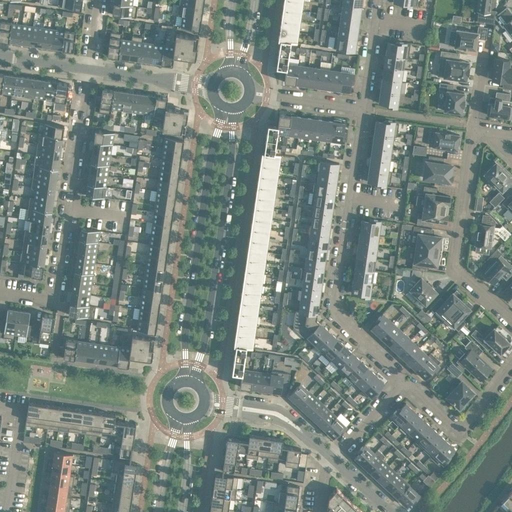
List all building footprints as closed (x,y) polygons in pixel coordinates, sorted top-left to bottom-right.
[(82,0),(57,0),(57,6),(81,9),(82,0)] [(283,0),(282,8),(301,10),(302,0),(283,0)] [(340,0),(339,5),(361,8),(361,0),(340,0)] [(495,11),(489,10),(490,0),(478,0),(477,10),(478,11),(477,21),(493,24),(495,11)] [(137,6),(113,3),(112,14),(136,17),(137,6)] [(179,4),(177,15),(201,19),(203,8),(179,4)] [(342,6),(341,16),(359,19),(361,8),(339,5),(339,6),(342,6)] [(511,36),(511,14),(506,7),(494,17),(502,27),(504,26),(511,36)] [(282,8),(281,18),(299,21),(301,10),(282,8)] [(201,19),(177,15),(177,16),(182,16),(180,27),(199,30),(201,19)] [(341,16),(339,27),(357,30),(359,19),(341,16)] [(281,18),(279,29),(297,32),(299,21),(281,18)] [(0,40),(8,41),(11,22),(0,20),(0,40)] [(8,41),(19,43),(22,24),(11,23),(12,22),(11,22),(8,41)] [(19,43),(30,44),(32,26),(22,24),(19,43)] [(30,44),(40,46),(43,28),(32,26),(30,44)] [(477,32),(457,29),(458,29),(456,29),(456,30),(456,32),(454,31),(453,39),(455,39),(454,46),(454,47),(455,47),(462,48),(462,49),(467,50),(468,49),(474,50),(476,50),(476,49),(477,38),(485,39),(487,28),(478,26),(477,32)] [(335,37),(356,40),(357,30),(339,27),(338,37),(335,37)] [(40,46),(51,47),(54,29),(43,28),(40,46)] [(51,47),(62,49),(65,30),(64,30),(64,31),(54,29),(51,47)] [(280,41),(290,42),(296,43),(297,32),(279,29),(278,40),(280,41)] [(65,30),(62,49),(73,51),(76,32),(65,30)] [(107,56),(118,57),(122,34),(110,32),(107,56)] [(176,33),(174,46),(173,56),(195,59),(198,37),(176,33)] [(118,57),(129,59),(132,36),(131,40),(121,39),(122,34),(118,57)] [(129,59),(139,60),(143,37),(132,36),(129,59)] [(139,60),(150,62),(152,43),(143,42),(143,37),(139,60)] [(356,40),(335,37),(333,48),(354,51),(356,40)] [(280,41),(278,55),(288,56),(290,42),(280,41)] [(387,42),(386,55),(408,58),(410,45),(406,45),(406,43),(396,41),(396,43),(387,42)] [(150,62),(160,63),(163,45),(152,43),(150,62)] [(163,45),(160,63),(172,65),(173,56),(174,46),(163,44),(163,45)] [(469,67),(467,67),(468,62),(458,60),(459,54),(441,51),(437,76),(465,80),(466,75),(468,75),(469,67)] [(276,68),(285,69),(286,69),(287,63),(287,64),(288,56),(278,55),(276,68)] [(386,55),(384,67),(402,69),(404,58),(408,58),(386,55)] [(503,81),(502,88),(511,89),(511,67),(508,67),(509,60),(495,58),(492,80),(503,81)] [(284,82),(295,83),(297,65),(287,64),(287,63),(286,69),(285,69),(284,82)] [(295,83),(306,85),(308,67),(297,65),(295,83)] [(306,85),(316,87),(319,68),(308,67),(306,85)] [(384,67),(382,78),(401,81),(402,69),(384,67)] [(316,87),(327,88),(330,70),(319,68),(316,87)] [(327,88),(338,90),(340,71),(330,70),(327,88)] [(340,71),(338,90),(349,91),(350,83),(352,83),(354,73),(340,71)] [(10,99),(11,99),(14,76),(4,74),(1,93),(11,94),(10,99)] [(11,99),(22,100),(25,77),(14,76),(11,99)] [(22,100),(32,102),(36,79),(25,77),(22,100)] [(382,78),(380,90),(399,93),(401,81),(382,78)] [(33,97),(44,99),(46,80),(36,79),(32,102),(33,102),(33,97)] [(54,101),(57,82),(46,80),(44,99),(54,100),(54,101)] [(57,82),(54,101),(65,102),(68,83),(57,82)] [(453,85),(440,83),(439,90),(447,91),(444,110),(445,110),(460,113),(461,113),(461,112),(462,106),(463,107),(463,106),(464,100),(464,99),(463,99),(463,94),(464,94),(464,93),(463,93),(452,91),(453,85)] [(99,112),(110,114),(113,90),(102,88),(99,107),(99,111),(99,112)] [(111,108),(121,110),(124,92),(113,90),(110,114),(111,108)] [(399,93),(380,90),(379,103),(387,104),(387,106),(397,107),(399,93)] [(121,110),(132,112),(135,93),(124,92),(121,110)] [(486,113),(486,114),(488,115),(488,114),(488,115),(492,115),(498,116),(500,116),(509,118),(510,118),(510,117),(511,107),(511,105),(511,101),(509,101),(510,94),(496,92),(495,98),(489,97),(488,102),(488,103),(487,113),(486,113)] [(132,112),(143,113),(145,95),(135,93),(132,112)] [(153,115),(156,96),(145,95),(143,113),(153,115)] [(153,115),(164,117),(165,107),(166,107),(167,98),(156,96),(153,115)] [(164,117),(162,129),(184,133),(188,110),(166,107),(165,107),(164,117)] [(279,114),(277,126),(278,126),(277,132),(287,134),(290,115),(279,114)] [(301,117),(290,115),(287,134),(298,135),(301,117)] [(312,118),(301,117),(298,135),(309,137),(312,118)] [(322,120),(312,118),(309,137),(320,138),(322,120)] [(333,122),(322,120),(320,138),(330,140),(333,122)] [(376,121),(374,133),(397,136),(398,124),(394,123),(395,121),(385,120),(384,122),(376,121)] [(344,123),(333,122),(330,140),(344,142),(345,132),(343,132),(344,123)] [(39,133),(38,133),(62,137),(64,126),(45,123),(43,134),(39,133)] [(268,125),(266,138),(276,140),(277,132),(278,126),(277,126),(268,125)] [(95,130),(94,139),(113,142),(114,132),(95,130)] [(436,131),(435,131),(435,132),(433,145),(433,146),(434,146),(436,146),(436,149),(444,150),(444,148),(456,149),(456,150),(457,150),(457,149),(457,146),(458,139),(459,136),(459,135),(458,134),(458,135),(436,131)] [(38,133),(37,144),(61,148),(62,137),(38,133)] [(374,133),(372,145),(391,148),(392,136),(396,137),(397,136),(374,133)] [(165,136),(163,148),(182,150),(184,139),(173,138),(165,136)] [(266,138),(264,152),(274,154),(276,140),(266,138)] [(94,139),(92,150),(110,153),(112,144),(113,142),(94,139)] [(37,144),(35,155),(59,158),(61,148),(37,144)] [(372,145),(371,157),(389,159),(391,148),(372,145)] [(426,147),(414,145),(413,153),(425,155),(426,147)] [(163,148),(161,158),(180,161),(182,150),(163,148)] [(92,150),(90,161),(109,163),(110,153),(92,150)] [(262,152),(260,163),(278,166),(280,154),(274,154),(264,152),(262,152)] [(35,155),(34,165),(58,169),(59,158),(35,155)] [(443,158),(428,156),(428,162),(426,161),(423,178),(449,181),(449,180),(452,181),(453,175),(450,174),(451,165),(442,164),(443,158)] [(371,157),(369,169),(391,172),(391,171),(387,171),(389,159),(371,157)] [(161,158),(160,169),(179,172),(180,161),(161,158)] [(90,161),(89,172),(107,174),(109,163),(90,161)] [(316,171),(337,175),(339,163),(320,161),(319,171),(316,171)] [(511,179),(511,178),(502,169),(496,162),(484,174),(490,179),(488,181),(494,187),(496,185),(502,190),(511,179)] [(260,163),(258,174),(276,176),(278,166),(260,163)] [(32,176),(56,180),(58,169),(34,165),(34,166),(38,167),(37,176),(32,176)] [(160,169),(158,180),(177,182),(179,172),(160,169)] [(391,172),(369,169),(367,181),(376,182),(375,184),(385,186),(386,184),(390,184),(391,172)] [(316,171),(314,182),(335,185),(337,175),(316,171)] [(89,172),(87,182),(106,185),(107,174),(89,172)] [(258,174),(257,184),(275,187),(276,176),(258,174)] [(32,176),(31,187),(54,190),(56,180),(32,176)] [(158,180),(157,190),(176,193),(177,182),(158,180)] [(106,185),(87,182),(85,195),(104,198),(106,185)] [(313,192),(313,193),(334,196),(335,185),(314,182),(314,183),(317,183),(316,193),(313,192)] [(257,184),(255,195),(273,198),(275,187),(257,184)] [(425,198),(424,206),(447,209),(447,204),(448,204),(449,204),(450,196),(449,196),(436,194),(437,188),(424,186),(422,197),(425,198)] [(29,197),(29,198),(53,201),(54,190),(31,187),(35,188),(34,198),(29,197)] [(157,190),(155,201),(174,204),(176,193),(157,190)] [(313,193),(311,204),(332,207),(334,196),(313,193)] [(490,201),(495,206),(503,197),(498,193),(490,201)] [(510,194),(501,203),(511,213),(511,196),(510,195),(510,194)] [(255,195),(254,206),(272,208),(273,198),(255,195)] [(29,198),(28,208),(51,212),(53,201),(29,198)] [(155,201),(154,212),(173,215),(174,204),(155,201)] [(314,204),(312,215),(331,217),(332,207),(311,204),(314,204)] [(254,206),(252,217),(270,219),(272,208),(254,206)] [(447,209),(424,206),(423,214),(418,213),(416,224),(431,226),(432,220),(445,222),(446,222),(447,214),(446,214),(447,209)] [(28,208),(26,219),(50,223),(51,212),(28,208)] [(154,212),(152,223),(171,225),(173,215),(154,212)] [(312,215),(311,225),(329,228),(331,217),(312,215)] [(482,224),(478,224),(475,245),(490,247),(492,232),(497,232),(505,239),(510,233),(502,226),(500,229),(493,228),(494,220),(489,216),(483,215),(482,224)] [(252,217),(251,227),(269,230),(270,219),(252,217)] [(24,229),(24,230),(48,233),(50,223),(26,219),(26,220),(31,220),(29,230),(24,229)] [(362,220),(360,232),(378,235),(380,221),(370,219),(370,221),(362,220)] [(152,223),(150,233),(169,236),(171,225),(152,223)] [(306,235),(306,236),(328,239),(329,228),(311,225),(309,236),(306,235)] [(418,234),(416,248),(441,251),(441,250),(442,250),(442,237),(430,235),(431,229),(431,228),(413,226),(412,233),(418,234)] [(251,227),(249,238),(267,241),(269,230),(251,227)] [(81,228),(79,240),(97,243),(99,230),(81,228)] [(24,230),(23,241),(47,244),(48,233),(24,230)] [(117,232),(103,232),(103,239),(117,240),(117,232)] [(360,232),(358,244),(376,247),(378,235),(360,232)] [(150,233),(149,244),(168,247),(169,236),(150,233)] [(306,236),(305,246),(326,249),(328,239),(306,236)] [(249,238),(247,249),(265,251),(267,241),(249,238)] [(79,240),(77,251),(96,254),(97,243),(79,240)] [(23,241),(21,251),(45,255),(47,244),(23,241)] [(149,244),(147,255),(166,258),(168,247),(149,244)] [(358,244),(356,256),(375,259),(376,247),(358,244)] [(308,247),(306,257),(325,260),(326,249),(305,246),(305,247),(308,247)] [(441,251),(416,248),(414,262),(412,262),(411,269),(412,269),(422,270),(425,271),(425,270),(426,264),(438,265),(441,253),(441,251)] [(247,249),(246,259),(264,262),(265,251),(247,249)] [(482,273),(493,284),(508,268),(497,258),(501,253),(496,249),(487,259),(491,263),(482,273)] [(21,251),(20,262),(44,265),(45,255),(21,251)] [(77,251),(76,262),(94,264),(96,254),(77,251)] [(147,255),(146,266),(165,268),(166,258),(147,255)] [(356,256),(355,268),(373,271),(375,259),(356,256)] [(302,267),(302,268),(323,271),(325,260),(306,257),(305,268),(302,267)] [(246,259),(244,270),(262,273),(264,262),(246,259)] [(44,265),(20,262),(18,273),(23,274),(42,277),(44,265)] [(76,262),(74,272),(93,275),(94,264),(76,262)] [(473,264),(469,268),(473,272),(477,268),(473,264)] [(146,266),(144,276),(163,279),(165,268),(146,266)] [(302,268),(300,278),(321,282),(323,271),(302,268)] [(355,268),(353,280),(371,282),(373,271),(355,268)] [(244,270),(243,281),(261,283),(262,273),(244,270)] [(74,272),(73,283),(91,286),(93,275),(74,272)] [(511,273),(510,276),(511,278),(511,281),(502,292),(511,301),(511,273)] [(144,276),(143,287),(162,290),(163,279),(144,276)] [(437,292),(421,277),(409,289),(425,304),(437,292)] [(303,279),(301,290),(320,292),(321,282),(300,278),(300,279),(303,279)] [(371,282),(353,280),(351,292),(360,293),(359,295),(369,297),(371,282)] [(243,281),(241,292),(259,294),(261,283),(243,281)] [(91,286),(73,283),(71,294),(90,296),(91,286)] [(143,287),(141,298),(160,300),(162,290),(143,287)] [(301,290),(300,300),(318,303),(320,292),(301,290)] [(430,308),(443,320),(461,301),(459,298),(461,295),(456,290),(453,293),(452,292),(452,293),(444,301),(440,297),(430,308)] [(241,292),(240,302),(258,305),(259,294),(241,292)] [(71,294),(70,304),(89,307),(89,305),(88,305),(90,296),(71,294)] [(141,298),(140,308),(159,311),(160,300),(141,298)] [(295,310),(295,311),(317,314),(318,303),(300,300),(298,311),(295,310)] [(461,301),(443,320),(452,328),(453,326),(458,331),(466,322),(462,318),(469,309),(470,310),(470,309),(469,308),(472,305),(466,300),(464,303),(461,301)] [(240,302),(238,313),(256,316),(258,305),(240,302)] [(89,307),(70,304),(68,314),(87,317),(89,307)] [(3,337),(14,339),(18,310),(7,308),(5,320),(0,319),(0,331),(4,332),(3,337)] [(140,308),(138,319),(157,322),(159,311),(140,308)] [(416,315),(420,318),(425,313),(421,309),(416,315)] [(30,312),(18,310),(14,339),(15,339),(15,334),(32,337),(34,324),(28,324),(30,312)] [(293,327),(305,339),(320,323),(316,319),(317,314),(295,311),(293,327)] [(32,337),(32,341),(50,344),(54,315),(42,313),(40,325),(34,324),(32,337)] [(238,313),(237,324),(255,326),(256,316),(238,313)] [(371,328),(380,337),(393,323),(382,313),(375,320),(377,322),(371,328)] [(425,313),(420,318),(426,324),(431,318),(425,313)] [(155,336),(155,333),(157,322),(138,319),(136,330),(150,332),(150,335),(155,336)] [(308,337),(315,344),(328,331),(320,323),(305,339),(306,339),(308,337)] [(380,337),(389,345),(402,331),(393,323),(380,337)] [(237,324),(235,334),(253,337),(255,326),(237,324)] [(491,345),(500,353),(510,343),(504,337),(505,336),(500,332),(499,333),(493,327),(484,338),(481,335),(477,340),(487,350),(491,345)] [(321,353),(321,354),(336,338),(328,331),(315,344),(323,351),(321,353)] [(389,345),(398,353),(410,339),(402,331),(389,345)] [(236,346),(246,347),(251,348),(253,337),(235,334),(233,345),(236,346)] [(132,335),(130,347),(129,357),(151,361),(155,338),(132,335)] [(63,357),(74,359),(77,340),(66,338),(63,357)] [(321,354),(329,361),(344,345),(336,338),(321,354)] [(398,353),(407,361),(419,348),(410,339),(398,353)] [(74,359),(85,360),(88,342),(77,340),(74,359)] [(464,366),(480,380),(491,368),(477,355),(482,350),(471,340),(465,347),(469,351),(466,355),(464,353),(459,359),(458,360),(457,362),(463,368),(464,366)] [(85,360),(96,362),(98,343),(88,342),(85,360)] [(96,362),(106,363),(109,345),(98,343),(96,362)] [(106,363),(117,365),(120,346),(119,346),(109,345),(106,363)] [(331,359),(339,366),(352,353),(344,345),(329,361),(331,359)] [(120,346),(117,365),(128,367),(129,357),(130,347),(120,346)] [(236,346),(234,359),(244,360),(246,347),(236,346)] [(407,361),(415,369),(431,353),(430,353),(428,355),(419,348),(407,361)] [(344,375),(345,376),(360,360),(352,353),(339,366),(346,373),(344,375)] [(431,353),(415,369),(424,378),(430,372),(432,373),(439,366),(437,364),(440,361),(431,353)] [(284,357),(284,363),(291,365),(292,358),(284,357)] [(232,373),(241,374),(242,370),(243,370),(244,360),(234,359),(232,373)] [(345,376),(353,383),(367,367),(360,360),(345,376)] [(461,372),(452,363),(447,368),(456,377),(461,372)] [(360,390),(361,391),(375,375),(367,367),(353,383),(353,384),(355,381),(362,388),(360,390)] [(239,386),(250,388),(252,371),(243,370),(242,370),(241,374),(239,386)] [(250,388),(259,389),(262,373),(252,371),(250,388)] [(259,389),(269,391),(272,371),(271,371),(271,374),(262,373),(259,389)] [(272,371),(269,391),(280,392),(283,373),(272,371)] [(375,375),(361,391),(369,398),(371,396),(372,398),(379,390),(378,389),(384,383),(375,375)] [(447,396),(449,398),(452,401),(451,403),(457,409),(459,407),(460,409),(467,402),(465,400),(473,392),(461,381),(447,396)] [(288,395),(297,403),(308,391),(300,383),(288,395)] [(297,403),(304,410),(315,397),(308,391),(297,403)] [(304,410),(311,416),(322,404),(315,397),(304,410)] [(25,425),(36,427),(40,404),(28,402),(25,425)] [(391,419),(399,426),(414,411),(405,403),(399,409),(398,408),(391,415),(393,416),(391,419)] [(36,427),(47,428),(50,405),(40,404),(36,427)] [(311,416),(318,423),(329,411),(322,404),(311,416)] [(47,428),(58,430),(61,407),(50,405),(47,428)] [(68,431),(72,408),(61,407),(58,430),(59,425),(69,427),(68,431)] [(68,431),(79,433),(82,410),(72,408),(68,431)] [(79,433),(90,434),(93,411),(82,410),(79,433)] [(90,434),(100,436),(104,413),(93,411),(90,434)] [(318,423),(325,429),(336,417),(329,411),(318,423)] [(399,426),(407,434),(421,418),(414,411),(399,426)] [(112,433),(113,433),(114,421),(115,415),(104,413),(100,436),(112,438),(112,433)] [(336,417),(325,429),(333,437),(338,432),(339,433),(346,426),(336,417)] [(414,441),(415,441),(429,425),(421,418),(407,434),(409,432),(416,439),(414,441)] [(122,434),(134,436),(135,424),(114,421),(113,433),(122,434)] [(415,441),(423,449),(437,433),(429,425),(415,441)] [(429,456),(430,457),(445,440),(437,433),(423,449),(430,456),(429,456)] [(134,436),(122,434),(120,448),(119,456),(131,457),(134,436)] [(249,434),(248,441),(249,441),(247,453),(246,452),(246,457),(257,459),(258,454),(260,436),(249,434)] [(271,437),(260,436),(258,454),(268,456),(267,460),(268,460),(271,437)] [(282,439),(271,437),(268,460),(278,462),(281,446),(282,439)] [(227,438),(225,449),(237,450),(237,451),(246,452),(247,453),(249,441),(248,441),(227,438)] [(445,440),(430,457),(439,465),(442,462),(443,464),(450,456),(448,455),(454,449),(445,440)] [(354,457),(363,465),(374,453),(364,444),(358,451),(359,452),(354,457)] [(300,448),(281,446),(278,462),(279,462),(280,457),(285,458),(284,465),(298,467),(300,448)] [(237,450),(225,449),(222,471),(234,473),(237,451),(237,450)] [(54,451),(52,462),(71,465),(72,454),(54,451)] [(363,465),(370,472),(381,459),(374,453),(363,465)] [(297,477),(305,478),(307,456),(300,455),(299,466),(297,477)] [(370,472),(377,478),(388,466),(381,459),(370,472)] [(113,460),(112,471),(135,474),(137,463),(113,460)] [(52,462),(51,473),(74,476),(69,475),(71,465),(52,462)] [(377,478),(384,485),(395,472),(388,466),(377,478)] [(428,476),(433,481),(440,474),(435,469),(428,476)] [(117,472),(115,482),(133,485),(135,474),(112,471),(117,472)] [(384,485),(391,491),(402,479),(395,472),(384,485)] [(51,473),(49,484),(72,487),(74,476),(51,473)] [(213,485),(236,489),(236,488),(232,487),(233,476),(215,474),(213,485)] [(428,476),(424,479),(428,486),(433,483),(428,476)] [(391,491),(398,498),(409,486),(402,479),(391,491)] [(115,482),(113,493),(132,496),(133,485),(115,482)] [(49,484),(48,494),(71,498),(71,497),(66,497),(68,486),(72,487),(49,484)] [(273,502),(296,506),(299,486),(287,484),(286,491),(280,491),(278,503),(273,502)] [(212,496),(235,499),(236,489),(213,485),(212,496)] [(409,486),(398,498),(406,506),(411,500),(412,502),(419,495),(409,486)] [(326,511),(361,511),(336,488),(328,496),(326,511)] [(507,511),(511,506),(511,489),(511,490),(511,489),(507,494),(508,494),(502,500),(510,508),(507,511)] [(107,503),(130,506),(132,496),(113,493),(112,503),(107,503)] [(48,494),(46,505),(69,508),(71,498),(48,494)] [(210,507),(228,509),(230,499),(235,500),(235,499),(212,496),(210,507)] [(273,502),(271,511),(295,511),(296,506),(273,502)] [(107,503),(105,511),(129,511),(130,506),(107,503)]
